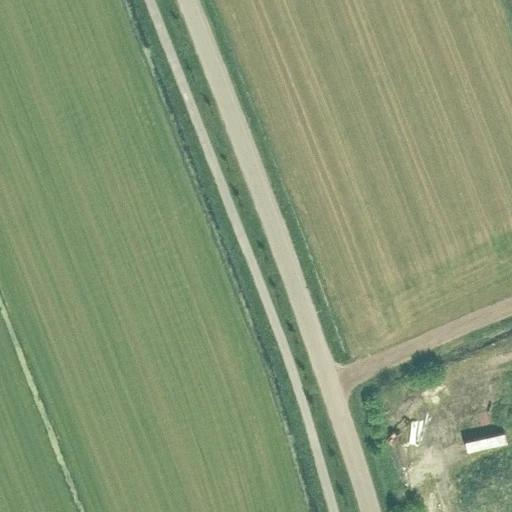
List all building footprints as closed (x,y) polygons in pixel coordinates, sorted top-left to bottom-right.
[(436,377),(441,395),(451,393),(447,375),(436,377)] [(484,393),(488,402),(510,392),(506,383),(484,393)] [(431,410),(443,422),(453,413),(441,401),(431,410)] [(441,429),(455,446),(474,431),(460,414),(441,429)] [(494,451),(479,458),(483,466),(498,460),(494,451)]
